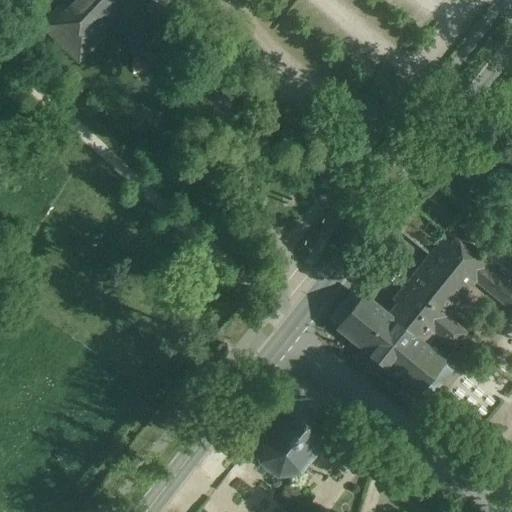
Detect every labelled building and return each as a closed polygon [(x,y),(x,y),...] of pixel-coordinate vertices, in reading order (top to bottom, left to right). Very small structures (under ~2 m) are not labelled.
[(63,0),(41,24),(79,60),(88,50),(89,51),(101,39),(100,38),(102,35),(98,32),(109,20),(137,47),(160,24),(134,0),(63,0)] [(169,74),(184,71),(178,47),(163,51),(169,74)] [(338,328),(353,340),(370,353),(369,355),(371,357),(385,368),(386,367),(418,392),(443,361),(419,342),(429,330),(453,349),(467,332),(447,317),(488,266),(448,234),(465,211),(466,212),(468,208),(436,182),(435,182),(434,181),(432,184),(432,185),(414,207),(414,208),(412,206),(412,207),(395,228),(429,255),(393,300),(397,303),(387,315),(364,297),(338,328)] [(470,314),(486,290),(475,283),(459,307),(470,314)] [(511,286),(507,283),(495,298),(511,311),(511,286)] [(472,346),(473,345),(473,344),(479,338),(469,330),(462,338),(472,346)] [(276,473),(298,470),(327,434),(324,413),(306,399),(284,402),(255,438),(258,459),(276,473)]
